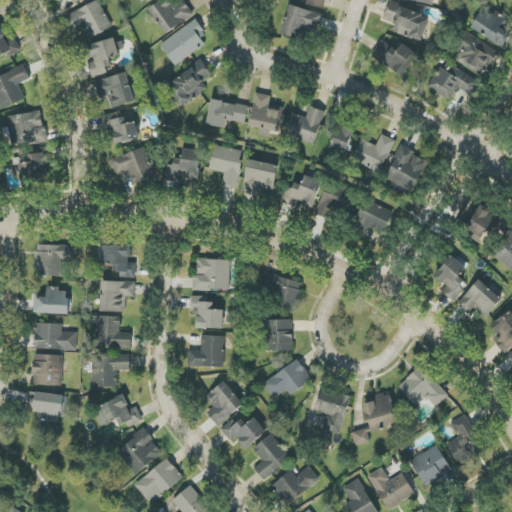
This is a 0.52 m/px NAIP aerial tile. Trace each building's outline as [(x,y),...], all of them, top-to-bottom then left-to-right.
[(98,0),(67,15),(74,30),(86,24),(92,38),(112,28),(98,0)] [(169,0),(151,10),(164,33),(194,17),(184,0),(169,0)] [(307,0),(307,5),(325,9),(326,0),(307,0)] [(423,41),(431,17),(389,3),(384,19),(395,23),(392,31),(423,41)] [(318,30),(323,15),(290,4),(281,34),(303,40),(307,27),(318,30)] [(511,34),(502,28),(506,21),(484,7),(471,27),(503,48),(511,34)] [(206,45),(200,37),(205,33),(196,20),(161,45),(175,66),(206,45)] [(0,57),(7,53),(10,58),(22,50),(14,38),(9,41),(0,27),(0,57)] [(498,53),(464,29),(453,44),(461,49),(455,58),(482,77),(498,53)] [(90,45),(94,61),(88,63),(92,76),(113,70),(110,59),(123,55),(118,37),(90,45)] [(403,77),(418,54),(400,42),(395,49),(382,40),(371,55),(403,77)] [(203,82),(212,77),(203,61),(167,84),(181,106),(208,90),(203,82)] [(468,94),(476,78),(452,67),(450,71),(439,66),(428,88),(453,100),(458,89),(468,94)] [(0,77),(0,103),(2,109),(26,100),(19,84),(30,80),(25,67),(0,77)] [(108,96),(112,109),(136,102),(127,72),(94,82),(100,99),(108,96)] [(251,127),(260,128),(259,136),(269,137),(269,132),(280,133),(283,107),(269,106),(270,95),(255,93),(251,127)] [(249,105),(211,100),(208,126),(227,128),(227,121),(247,123),(249,105)] [(307,117),(291,113),(285,136),(316,144),(324,111),(310,107),(307,117)] [(13,146),(47,142),(43,112),(8,116),(9,127),(3,128),(5,139),(12,138),(13,146)] [(103,115),(106,130),(113,129),(115,143),(139,139),(136,123),(124,125),(122,112),(103,115)] [(330,125),(327,137),(334,138),(331,148),(348,152),(353,131),(330,125)] [(362,139),(352,160),(380,173),(395,140),(382,135),(377,146),(362,139)] [(210,170),(225,173),(222,186),(236,189),(244,152),(215,145),(210,170)] [(414,191),(428,159),(401,147),(386,179),(414,191)] [(132,184),(154,179),(147,149),(111,158),(115,175),(129,171),(132,184)] [(182,182),(183,177),(199,178),(202,151),(183,149),(182,159),(171,158),(168,181),(182,182)] [(29,154),(29,163),(17,163),(16,177),(47,178),(48,151),(38,150),(38,155),(29,154)] [(242,193),(260,196),(262,188),(274,190),(278,165),(248,160),(242,193)] [(323,182),(305,175),(302,185),(291,181),(283,202),(296,207),(298,202),(313,208),(323,182)] [(317,212),(345,223),(355,195),(326,185),(317,212)] [(394,213),(365,199),(351,230),(365,236),(370,227),(384,233),(394,213)] [(494,226),(502,231),(509,222),(483,204),(464,231),(482,244),(494,226)] [(511,270),(511,232),(493,253),(511,270)] [(36,276),(62,277),(62,264),(78,264),(78,246),(37,245),(36,276)] [(136,277),(137,263),(131,263),(131,246),(104,245),(104,264),(114,264),(114,276),(136,277)] [(453,254),(435,277),(447,287),(442,293),(454,302),(468,285),(459,277),(468,266),(453,254)] [(195,290),(230,291),(231,260),(195,259),(195,290)] [(303,283),(263,272),(259,291),(278,296),(275,308),(295,313),(303,283)] [(457,305),(468,315),(475,308),(485,318),(502,300),(480,280),(457,305)] [(101,311),(125,312),(126,297),(135,297),(136,282),(102,281),(101,311)] [(47,294),(33,293),(33,313),(68,314),(69,289),(47,288),(47,294)] [(197,328),(224,329),(225,310),(214,310),(214,299),(192,298),(192,312),(198,312),(197,328)] [(504,353),(511,344),(511,313),(509,310),(491,327),(500,336),(494,342),(504,353)] [(132,333),(120,333),(120,317),(98,317),(97,347),(132,348),(132,333)] [(293,351),(293,320),(266,320),(267,351),(293,351)] [(35,349),(77,350),(77,333),(62,332),(62,324),(35,323),(35,349)] [(225,336),(202,336),(202,351),(189,351),(189,366),(225,367),(225,336)] [(34,385),(62,386),(63,355),(35,355),(34,385)] [(131,371),(130,355),(93,356),(94,387),(118,387),(118,371),(131,371)] [(291,396),(313,380),(298,359),(264,384),(274,399),(287,390),(291,396)] [(426,396),(437,407),(449,395),(421,366),(399,387),(416,405),(426,396)] [(207,413),(217,426),(244,406),(226,382),(206,397),(214,408),(207,413)] [(324,430),(340,435),(352,397),(322,387),(315,411),(328,415),(324,430)] [(39,410),(38,420),(61,422),(63,395),(29,392),(28,409),(39,410)] [(368,432),(397,425),(389,392),(372,396),(373,402),(364,405),(369,428),(353,432),(356,446),(371,442),(368,432)] [(142,421),(137,407),(129,410),(124,397),(94,409),(101,426),(118,420),(121,429),(142,421)] [(230,442),(236,437),(245,449),(267,434),(255,417),(248,423),(242,414),(221,429),(230,442)] [(447,445),(460,466),(486,450),(464,415),(450,424),(459,438),(447,445)] [(164,453),(145,429),(117,452),(136,475),(164,453)] [(264,481),(291,459),(272,435),(254,449),(264,461),(255,469),(264,481)] [(424,485),(452,473),(440,446),(412,458),(424,485)] [(184,477),(166,458),(135,487),(152,506),(184,477)] [(272,484),(282,502),(310,485),(299,468),(272,484)] [(403,473),(390,481),(382,468),(369,476),(389,511),(416,495),(403,473)] [(351,502),(345,506),(348,511),(379,511),(358,479),(343,489),(351,502)] [(207,511),(209,510),(189,487),(172,502),(181,511),(207,511)]
